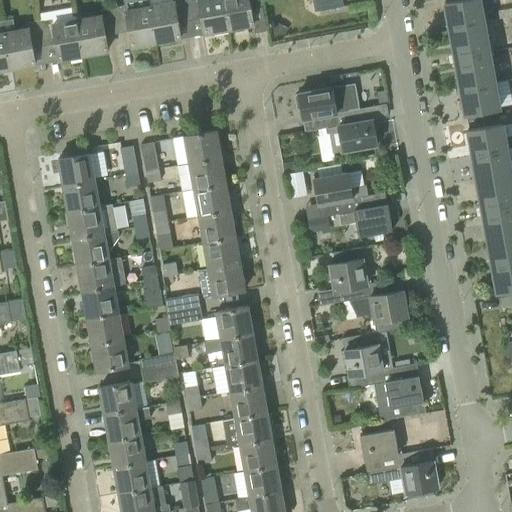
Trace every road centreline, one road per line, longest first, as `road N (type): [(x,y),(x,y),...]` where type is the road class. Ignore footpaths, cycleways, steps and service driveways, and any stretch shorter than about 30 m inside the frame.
road 1 (residential): [(329,511),(241,69)]
road 2 (residential): [(476,439),(400,41)]
road 3 (residential): [(77,511),(9,112)]
road 4 (residential): [(9,112),(241,69)]
road 5 (residential): [(241,69),(400,41)]
